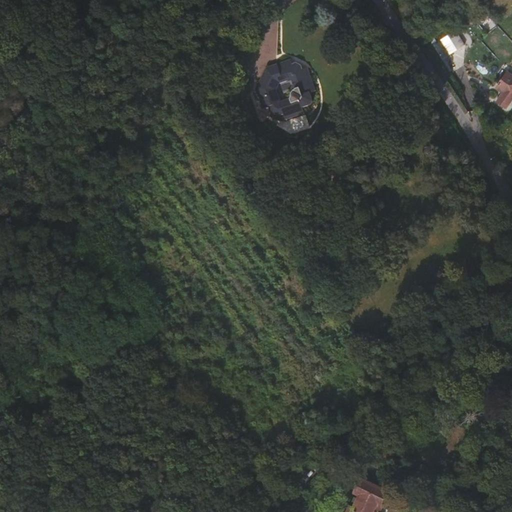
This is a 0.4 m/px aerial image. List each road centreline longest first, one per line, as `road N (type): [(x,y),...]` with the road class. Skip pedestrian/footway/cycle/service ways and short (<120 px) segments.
road 1 (residential): [(273,511),(366,411),(511,301)]
road 2 (unclassified): [(380,0),(511,201)]
